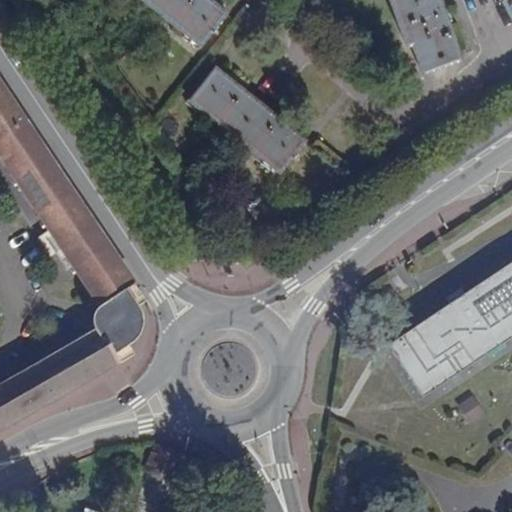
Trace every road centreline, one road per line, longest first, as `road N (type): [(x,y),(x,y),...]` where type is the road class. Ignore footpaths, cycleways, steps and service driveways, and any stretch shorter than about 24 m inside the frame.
road 1 (tertiary): [(0,44),(191,327)]
road 2 (secondary): [(511,136),(380,226),(268,333)]
road 3 (residential): [(266,0),(384,116),(419,106),(511,46)]
road 4 (secondary): [(0,469),(48,442),(180,400)]
